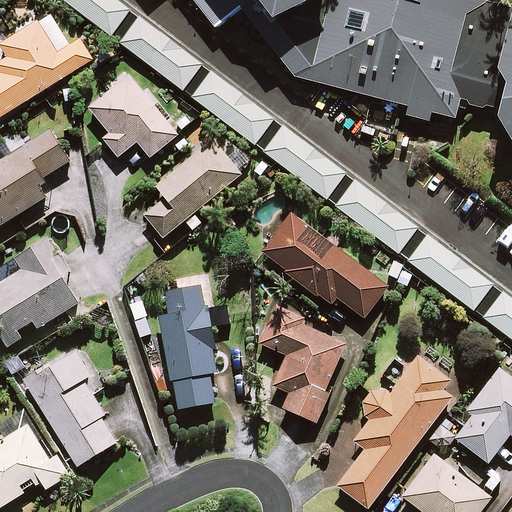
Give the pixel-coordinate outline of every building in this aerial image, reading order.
[(133,12),(117,0),(65,0),(114,37),(133,12)] [(491,108),(507,111),(506,118),(511,129),(511,9),(495,5),(496,0),(197,0),(221,30),(245,10),(300,79),(413,109),(411,118),(436,124),(437,115),(461,121),(465,101),(473,103),(475,108),(488,111),(491,108)] [(71,47),(51,15),(2,45),(10,57),(0,63),(0,66),(4,73),(0,76),(0,118),(94,60),(81,40),(71,47)] [(205,67),(139,17),(120,42),(185,92),(205,67)] [(277,121),(211,71),(192,96),(257,146),(277,121)] [(179,135),(130,76),(90,109),(111,133),(104,139),(119,158),(138,142),(152,158),(179,135)] [(347,174),(282,124),(263,149),(328,199),(347,174)] [(71,161),(52,131),(0,162),(0,226),(47,198),(37,182),(71,161)] [(242,175),(214,140),(158,186),(167,198),(146,216),(164,238),(242,175)] [(420,231),(354,180),(335,206),(400,256),(420,231)] [(391,286),(291,213),(262,254),(331,305),(337,297),(366,318),(391,286)] [(493,285),(428,235),(408,260),(474,310),(493,285)] [(70,272),(49,239),(17,259),(23,269),(0,283),(0,331),(9,346),(23,338),(19,331),(34,321),(39,328),(80,303),(64,276),(70,272)] [(217,341),(206,275),(164,282),(170,315),(161,317),(171,381),(175,380),(179,409),(219,402),(210,343),(217,341)] [(511,298),(503,292),(484,317),(511,337),(511,298)] [(305,318),(277,306),(260,343),(288,355),(274,385),(291,393),(284,407),(317,422),(326,402),(321,400),(346,344),(302,325),(305,318)] [(95,378),(77,351),(27,382),(79,466),(117,442),(101,417),(106,414),(87,383),(95,378)] [(464,387),(420,354),(390,393),(379,385),(360,410),(372,419),(355,441),(367,450),(340,486),(370,509),(464,387)] [(511,377),(500,368),(468,410),(474,415),(456,438),(489,463),(511,434),(511,377)] [(51,459),(21,412),(0,425),(0,428),(7,440),(0,443),(0,508),(42,482),(47,489),(70,475),(58,455),(51,459)] [(479,511),(491,498),(435,455),(404,496),(424,511),(479,511)]
